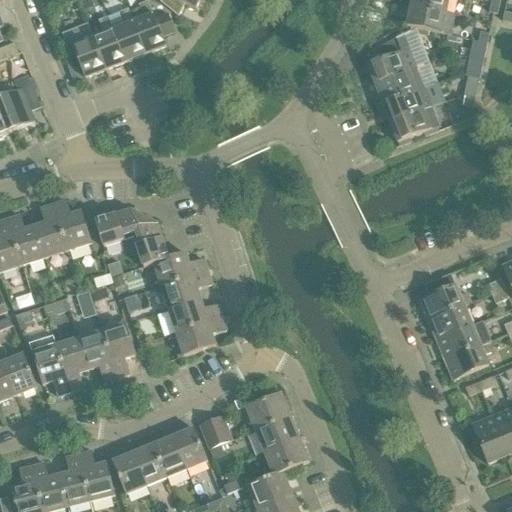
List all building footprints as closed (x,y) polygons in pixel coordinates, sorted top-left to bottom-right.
[(78,0),(83,13),(94,8),(90,0),(78,0)] [(161,0),(160,5),(178,18),(185,6),(195,11),(200,0),(161,0)] [(446,15),(449,0),(412,0),(411,8),(446,15)] [(153,16),(148,3),(139,6),(139,8),(128,12),(146,57),(167,49),(163,39),(175,34),(168,16),(156,21),(154,16),(153,16)] [(497,16),(499,6),(491,4),(488,14),(497,16)] [(450,38),(455,17),(446,15),(411,8),(407,29),(442,36),(450,38)] [(146,57),(128,12),(128,11),(108,19),(126,65),(146,57)] [(511,24),(511,15),(504,14),(502,23),(511,24)] [(106,73),(126,65),(108,19),(98,22),(103,36),(93,40),(106,73)] [(106,73),(93,40),(87,27),(61,37),(67,50),(72,48),(85,81),(106,73)] [(487,46),(489,36),(480,34),(478,44),(487,46)] [(375,87),(416,71),(402,35),(374,52),(379,63),(367,68),(375,87)] [(474,43),(470,60),(474,61),(483,63),(485,53),(487,46),(478,44),(474,43)] [(0,50),(0,63),(19,56),(14,45),(0,50)] [(470,60),(467,78),(479,81),(481,73),(483,63),(474,61),(470,60)] [(382,107),(424,90),(416,71),(375,87),(382,107)] [(1,101),(13,133),(35,125),(30,114),(40,110),(28,79),(15,84),(19,94),(1,101)] [(476,98),(478,88),(469,86),(467,96),(476,98)] [(390,125),(431,110),(424,90),(382,107),(390,125)] [(474,108),(476,98),(467,96),(465,106),(474,108)] [(0,138),(13,133),(1,101),(0,99),(0,138)] [(397,145),(431,132),(439,129),(431,110),(390,125),(397,145)] [(71,218),(66,203),(53,207),(68,254),(92,246),(81,214),(71,218)] [(46,261),(68,254),(53,207),(40,211),(45,226),(36,229),(46,261)] [(120,216),(96,224),(104,249),(128,241),(134,239),(136,245),(144,270),(154,267),(169,262),(168,261),(161,237),(157,226),(131,213),(120,216)] [(25,232),(20,218),(8,222),(23,268),(46,261),(36,229),(25,232)] [(0,275),(23,268),(8,222),(0,224),(0,275)] [(169,262),(154,267),(161,289),(208,274),(204,262),(194,265),(189,266),(186,255),(168,261),(169,262)] [(511,264),(502,269),(511,293),(511,264)] [(208,274),(161,289),(169,312),(201,302),(197,292),(212,287),(208,275),(208,274)] [(97,289),(112,285),(110,277),(94,281),(97,289)] [(122,277),(112,280),(115,290),(125,286),(122,277)] [(492,297),(505,292),(501,282),(488,287),(492,297)] [(456,288),(420,302),(429,323),(464,308),(464,309),(471,306),(467,296),(460,299),(456,288)] [(106,289),(90,294),(93,304),(109,299),(106,289)] [(495,306),(508,301),(505,292),(492,297),(495,306)] [(89,294),(77,298),(80,310),(93,306),(89,294)] [(36,295),(31,297),(35,307),(44,303),(43,298),(36,295)] [(136,297),(125,301),(129,314),(141,311),(136,297)] [(66,302),(51,307),(53,314),(56,318),(69,314),(66,302)] [(169,312),(158,316),(165,338),(176,334),(176,335),(223,320),(219,307),(204,312),(202,306),(201,302),(169,312)] [(464,308),(429,323),(437,343),(472,328),(464,309),(464,308)] [(17,317),(16,317),(19,327),(31,323),(28,314),(17,317)] [(0,332),(13,328),(9,320),(0,323),(0,332)] [(223,320),(176,335),(184,359),(216,349),(212,338),(227,333),(223,320)] [(472,328),(437,343),(445,363),(480,348),(487,345),(492,343),(483,324),(472,328)] [(118,380),(130,376),(125,361),(136,358),(126,326),(103,333),(118,380)] [(118,380),(103,333),(79,341),(90,373),(99,370),(104,385),(118,380)] [(56,348),(53,340),(30,347),(32,356),(43,388),(53,384),(58,399),(72,395),(57,348),(56,348)] [(72,395),(84,391),(79,376),(90,373),(79,341),(57,348),(72,395)] [(480,348),(445,363),(453,383),(489,369),(485,358),(492,355),(487,345),(480,348)] [(17,398),(37,390),(24,357),(4,365),(17,398)] [(0,404),(17,398),(4,365),(0,366),(0,404)] [(482,394),(495,388),(492,380),(478,385),(482,394)] [(469,399),(482,394),(478,385),(465,390),(469,399)] [(255,434),(290,420),(281,396),(246,411),(255,434)] [(509,458),(511,457),(511,411),(493,419),(509,458)] [(488,467),(508,459),(509,458),(493,419),(472,428),(488,467)] [(220,448),(231,444),(222,420),(200,429),(209,451),(220,447),(220,448)] [(264,456),(299,442),(290,420),(255,434),(264,456)] [(188,471),(207,463),(193,431),(174,439),(188,471)] [(167,480),(184,473),(188,471),(174,439),(154,447),(167,480)] [(283,476),(289,473),(309,465),(299,442),(264,456),(273,478),(282,474),(283,476)] [(147,488),(167,480),(154,447),(133,456),(147,488)] [(224,458),(220,448),(220,447),(209,451),(213,463),(224,458)] [(96,469),(92,454),(78,457),(91,504),(115,498),(106,466),(96,469)] [(125,497),(147,488),(133,456),(112,465),(125,497)] [(69,475),(59,478),(67,510),(67,511),(92,511),(91,504),(78,457),(65,460),(69,475)] [(49,481),(45,466),(32,469),(42,511),(61,511),(67,510),(59,478),(49,481)] [(17,511),(42,511),(32,469),(19,472),(23,487),(11,490),(17,511)] [(257,511),(292,498),(283,476),(282,474),(273,478),(248,488),(257,511)] [(227,497),(243,491),(240,482),(224,488),(227,497)] [(257,511),(297,511),(292,498),(257,511)] [(0,509),(0,511),(9,511),(7,499),(0,501),(0,509)] [(209,511),(217,511),(218,511),(226,509),(223,500),(207,507),(209,511)]
